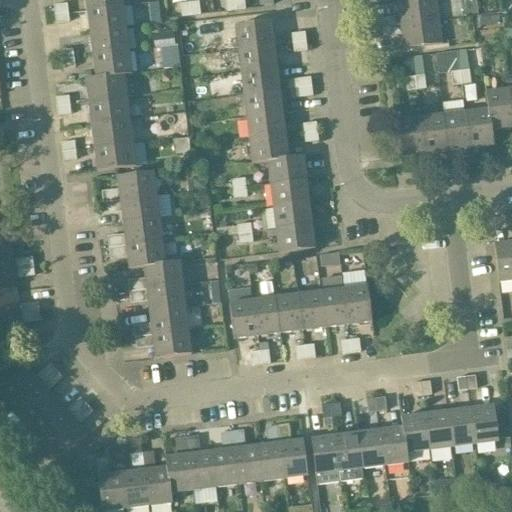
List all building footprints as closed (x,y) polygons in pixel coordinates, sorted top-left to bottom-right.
[(122,8),(120,0),(84,0),(86,13),(122,8)] [(227,0),(224,0),(226,14),(235,13),(233,0),(227,0)] [(245,12),(243,0),(233,0),(235,13),(245,12)] [(398,18),(379,21),(380,30),(439,22),(436,0),(433,0),(396,5),(398,18)] [(198,3),(188,5),(190,18),(200,17),(198,3)] [(179,6),(181,19),(190,18),(188,5),(179,6)] [(66,6),(53,8),(54,17),(67,15),(66,6)] [(125,31),(122,8),(86,13),(89,36),(125,31)] [(68,24),(67,15),(54,17),(55,26),(68,24)] [(442,46),(439,22),(380,30),(381,39),(400,36),(402,51),(442,46)] [(270,24),(234,29),(237,52),(273,48),(270,24)] [(128,54),(125,31),(89,36),(91,58),(128,54)] [(304,34),(291,36),(292,45),(305,43),(304,34)] [(305,43),(292,45),(293,54),(294,54),(306,53),(305,43)] [(166,67),(181,66),(179,46),(164,48),(166,67)] [(273,48),(237,52),(240,75),(276,70),(273,48)] [(72,51),(58,53),(60,62),(73,61),(72,51)] [(94,80),(84,81),(84,82),(123,77),(131,77),(128,54),(91,58),(94,80)] [(401,60),(404,75),(414,74),(412,58),(401,60)] [(61,71),(74,69),(73,61),(60,62),(61,71)] [(276,70),(240,75),(243,98),(279,93),(276,70)] [(470,85),(468,71),(450,74),(452,87),(470,85)] [(126,100),(123,77),(84,82),(87,105),(126,100)] [(405,80),(406,93),(424,91),(423,78),(405,80)] [(309,79),(296,81),(297,91),(311,89),(309,79)] [(312,98),(311,89),(297,91),(299,100),(312,98)] [(511,122),(508,92),(484,95),(486,112),(489,133),(491,133),(511,130),(511,122)] [(282,116),(279,93),(243,98),(246,120),(282,116)] [(68,98),(54,100),(55,109),(69,107),(68,98)] [(126,100),(87,105),(90,128),(129,123),(126,100)] [(56,118),(70,117),(69,107),(55,109),(56,118)] [(486,112),(465,114),(469,151),(493,148),(491,133),(489,133),(486,112)] [(465,114),(442,117),(446,153),(469,151),(465,114)] [(282,116),(246,120),(249,143),(285,138),(282,116)] [(446,153),(442,117),(419,120),(423,156),(446,153)] [(395,123),(400,159),(423,156),(419,120),(395,123)] [(90,128),(93,151),(132,146),(129,123),(90,128)] [(302,126),(303,136),(317,134),(315,124),(302,126)] [(304,144),(318,143),(317,134),(303,136),(304,144)] [(285,138),(249,143),(252,166),(266,165),(266,163),(288,160),(285,138)] [(74,144),(60,145),(61,155),(75,153),(74,144)] [(96,174),(135,169),(132,146),(93,151),(96,174)] [(76,162),(75,153),(61,155),(62,164),(76,162)] [(266,163),(266,165),(269,187),(305,182),(302,159),(288,160),(266,163)] [(102,195),(103,205),(155,199),(152,175),(117,180),(118,193),(102,195)] [(230,182),(231,192),(245,190),(244,181),(230,182)] [(269,187),(272,209),(308,205),(305,182),(269,187)] [(233,201),(246,199),(245,190),(231,192),(233,201)] [(121,212),(122,226),(158,222),(155,199),(103,205),(104,214),(121,212)] [(308,205),(272,209),(275,232),(311,227),(308,205)] [(511,211),(503,213),(505,227),(511,225),(511,211)] [(124,239),(108,241),(109,251),(161,244),(158,222),(122,226),(124,239)] [(236,228),(237,237),(250,235),(249,226),(236,228)] [(278,255),(314,251),(311,227),(275,232),(278,255)] [(238,246),(251,244),(250,235),(237,237),(238,246)] [(511,243),(493,246),(498,285),(511,282),(511,243)] [(109,251),(110,259),(126,257),(128,272),(142,270),(164,267),(164,266),(161,244),(109,251)] [(0,272),(33,269),(32,260),(13,262),(11,248),(0,249),(0,272)] [(127,286),(128,295),(182,288),(179,264),(164,266),(164,267),(142,270),(144,283),(127,286)] [(0,272),(0,295),(17,294),(15,280),(34,278),(33,269),(0,272)] [(185,311),(182,288),(128,295),(129,304),(146,301),(148,316),(185,311)] [(371,324),(366,288),(343,291),(347,327),(371,324)] [(320,294),(324,330),(347,327),(343,291),(320,294)] [(17,294),(0,295),(0,318),(39,314),(37,305),(18,308),(17,294)] [(320,294),(297,297),(302,333),(324,330),(320,294)] [(297,297),(274,300),(279,336),(302,333),(297,297)] [(251,303),(256,339),(279,336),(274,300),(251,303)] [(228,306),(232,342),(256,339),(251,303),(228,306)] [(133,331),(134,341),(188,334),(185,311),(148,316),(150,328),(133,331)] [(0,342),(22,340),(21,326),(40,323),(39,314),(0,318),(0,342)] [(191,357),(188,334),(134,341),(135,349),(152,347),(154,362),(191,357)] [(360,354),(358,341),(349,342),(351,355),(360,354)] [(340,343),(341,356),(351,355),(349,342),(340,343)] [(313,347),(304,348),(305,361),(314,360),(313,347)] [(294,349),(296,362),(305,361),(304,348),(294,349)] [(268,352),(258,354),(260,367),(269,366),(268,352)] [(249,355),(251,368),(260,367),(258,354),(249,355)] [(0,389),(0,399),(11,412),(55,372),(49,365),(34,378),(24,367),(0,389)] [(11,412),(27,429),(56,403),(47,392),(62,379),(55,372),(11,412)] [(474,378),(466,379),(467,392),(476,391),(474,378)] [(455,380),(457,394),(467,392),(466,379),(455,380)] [(429,384),(421,385),(422,398),(431,397),(429,384)] [(411,386),(412,400),(422,398),(421,385),(411,386)] [(384,399),(376,400),(377,414),(386,413),(384,399)] [(27,429),(43,446),(86,406),(80,400),(65,413),(56,403),(27,429)] [(365,402),(367,415),(377,414),(376,400),(365,402)] [(341,419),(339,405),(331,406),(332,420),(341,419)] [(59,464),(88,438),(78,427),(93,413),(86,406),(43,446),(59,464)] [(320,408),(322,421),(332,420),(331,406),(320,408)] [(493,407),(470,410),(474,446),(498,443),(493,407)] [(470,410),(447,413),(452,449),(474,446),(470,410)] [(447,413),(424,416),(429,452),(452,449),(447,413)] [(424,416),(401,419),(402,430),(403,430),(406,455),(407,455),(429,452),(424,416)] [(277,429),(279,446),(284,482),(307,479),(303,442),(288,444),(286,428),(277,429)] [(256,449),(261,485),(284,482),(279,446),(277,429),(268,430),(270,447),(256,449)] [(402,430),(380,433),(385,469),(408,465),(407,455),(406,455),(403,430),(402,430)] [(243,450),(241,433),(231,435),(238,487),(261,485),(256,449),(243,450)] [(380,433),(357,435),(362,471),(385,469),(380,433)] [(224,453),(210,455),(215,490),(238,487),(231,435),(222,436),(224,453)] [(357,435),(335,438),(340,474),(341,483),(363,480),(362,471),(357,435)] [(335,438),(311,441),(316,477),(317,486),(340,484),(341,483),(340,474),(335,438)] [(197,456),(195,439),(186,440),(193,493),(215,490),(210,455),(197,456)] [(177,442),(179,459),(164,461),(166,470),(170,496),(193,493),(186,440),(177,442)] [(152,472),(150,454),(141,455),(148,509),(172,506),(170,496),(166,470),(152,472)] [(133,474),(120,476),(124,511),(125,511),(148,509),(141,455),(131,457),(133,474)] [(106,460),(94,461),(100,511),(124,511),(120,476),(108,477),(106,460)]
